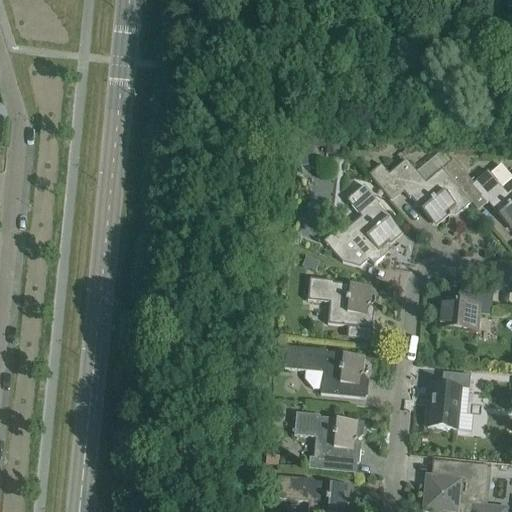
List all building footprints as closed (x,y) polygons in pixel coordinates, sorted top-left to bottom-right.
[(326,142),(325,156),(338,157),(339,143),(326,142)] [(459,214),(470,205),(461,195),(447,178),(459,168),(453,161),(424,185),(405,162),(388,176),(380,167),(368,177),(389,202),(401,192),(409,201),(410,200),(432,225),(444,214),(455,215),(458,212),(459,214)] [(447,178),(461,195),(470,187),(473,185),(459,168),(447,178)] [(487,173),(473,185),(470,187),(484,203),(486,206),(487,205),(509,230),(511,227),(511,181),(510,183),(499,169),(490,176),(487,173)] [(368,262),(373,267),(384,258),(382,256),(385,254),(386,243),(399,233),(377,208),(379,206),(363,188),(346,202),(360,219),(345,232),(342,228),(323,244),(341,265),(359,269),(368,262)] [(306,258),(302,268),(315,273),(319,263),(306,258)] [(327,326),(344,328),(343,340),(367,343),(368,331),(372,331),(373,317),(371,317),(371,313),(364,304),(366,288),(333,285),(333,283),(309,280),(307,303),(329,305),(327,326)] [(439,303),(436,330),(476,334),(478,316),(490,318),(492,296),(462,293),(461,305),(439,303)] [(365,401),(366,387),(363,387),(364,383),(357,374),(359,358),(326,355),(326,353),(286,349),(284,371),(305,373),(304,381),(312,391),(320,392),(320,397),(365,401)] [(431,387),(427,429),(457,432),(461,390),(469,391),(470,377),(442,374),(441,388),(431,387)] [(315,440),(313,461),(308,460),(307,471),(353,476),(354,465),(358,466),(360,452),(357,452),(358,447),(354,443),(361,437),(362,424),(319,420),(320,418),(295,415),(293,438),(315,440)] [(506,511),(507,510),(483,508),(487,469),(429,464),(428,478),(426,477),(422,511),(506,511)] [(350,511),(344,504),(346,488),(313,484),(313,482),(274,478),(272,501),(309,505),(308,511),(350,511)]
